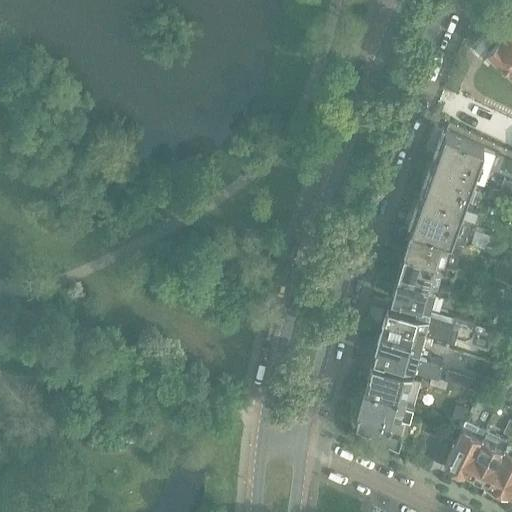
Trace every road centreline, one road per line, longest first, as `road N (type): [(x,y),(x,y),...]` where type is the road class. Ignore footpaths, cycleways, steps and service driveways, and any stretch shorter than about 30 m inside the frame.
road 1 (tertiary): [(300,448),(365,203),(442,0)]
road 2 (tertiary): [(408,0),(311,258),(264,447)]
road 3 (residential): [(432,511),(300,448)]
